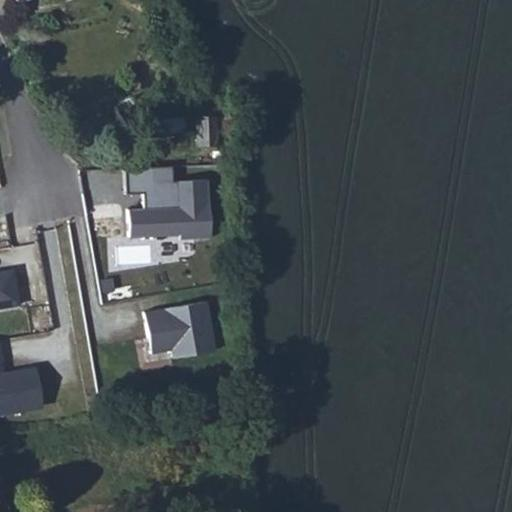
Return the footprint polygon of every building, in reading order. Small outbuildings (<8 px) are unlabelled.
[(6,0),(12,14),(54,0),(57,0),(64,15),(94,4),(92,0),(6,0)] [(210,235),(207,177),(176,179),(179,206),(128,208),(130,236),(180,233),(181,238),(210,235)] [(0,307),(20,304),(13,269),(0,270),(0,307)] [(217,349),(208,301),(146,309),(152,353),(172,350),(173,357),(217,349)] [(0,414),(45,407),(37,365),(7,370),(1,338),(0,338),(0,414)]
